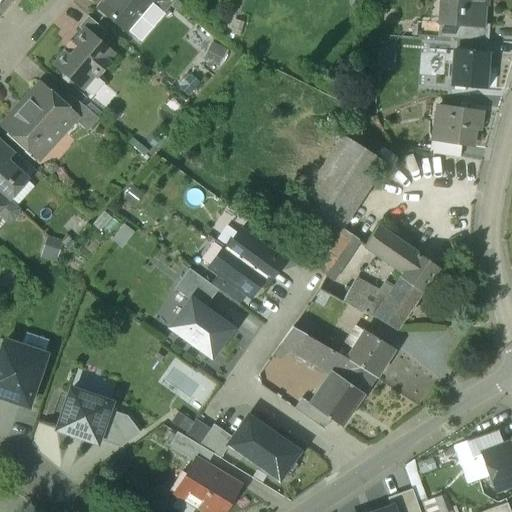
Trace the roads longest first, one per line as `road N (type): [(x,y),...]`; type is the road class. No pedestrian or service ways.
road 1 (residential): [(511,118),(489,250),(511,344)]
road 2 (residential): [(362,471),(511,376)]
road 3 (residential): [(362,471),(230,377)]
road 4 (residential): [(230,377),(301,278)]
